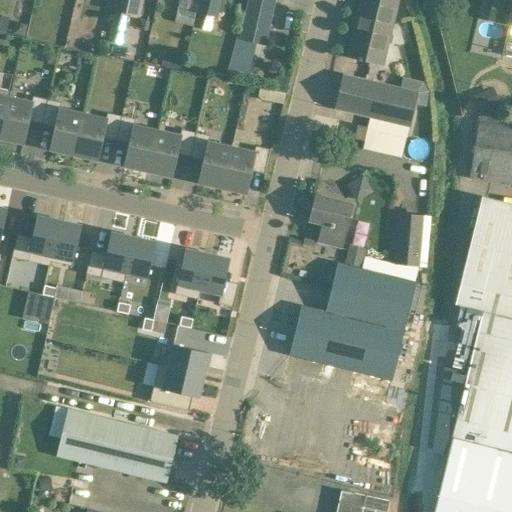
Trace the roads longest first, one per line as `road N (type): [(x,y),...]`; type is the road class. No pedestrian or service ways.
road 1 (unclassified): [(207,511),(272,239)]
road 2 (residential): [(0,179),(272,239)]
road 3 (unclassified): [(272,239),(330,0)]
